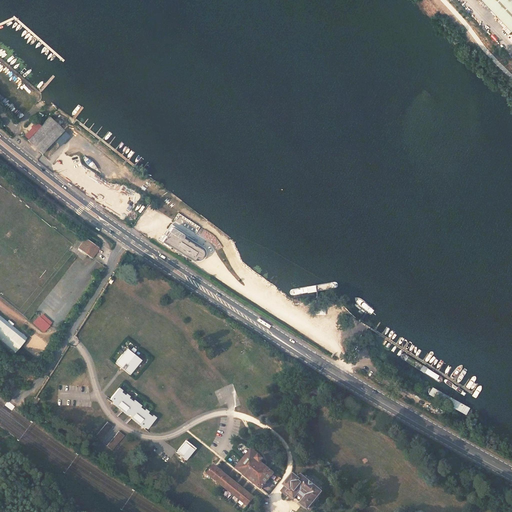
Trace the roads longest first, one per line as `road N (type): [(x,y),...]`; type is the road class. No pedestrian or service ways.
road 1 (primary): [(124,242),(336,374)]
road 2 (primary): [(336,374),(129,235)]
road 3 (primary): [(336,374),(511,473)]
road 4 (residential): [(124,242),(32,391),(10,402)]
road 5 (primary): [(129,235),(0,136)]
road 6 (primary): [(0,146),(124,242)]
